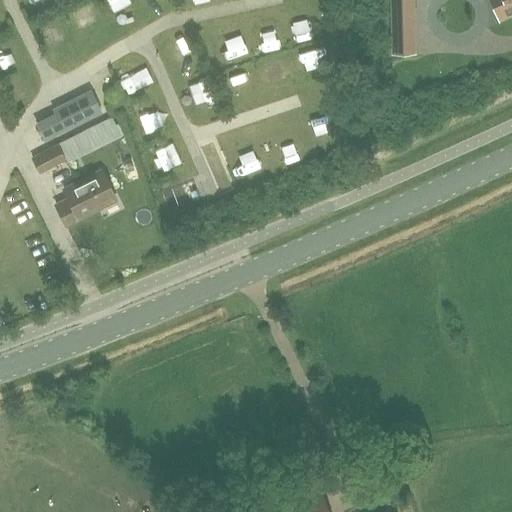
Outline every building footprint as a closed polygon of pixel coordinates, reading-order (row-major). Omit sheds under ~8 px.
[(411,0),(391,0),(393,54),(413,53),(411,0)] [(511,0),(490,0),(499,18),(511,11),(511,0)] [(94,93),(34,122),(46,147),(106,118),(94,93)] [(39,174),(45,170),(66,159),(58,142),(30,156),(39,174)] [(67,196),(55,202),(65,222),(93,207),(92,206),(114,195),(100,168),(63,187),(67,196)] [(282,511),(327,511),(319,488),(279,503),(282,511)]
